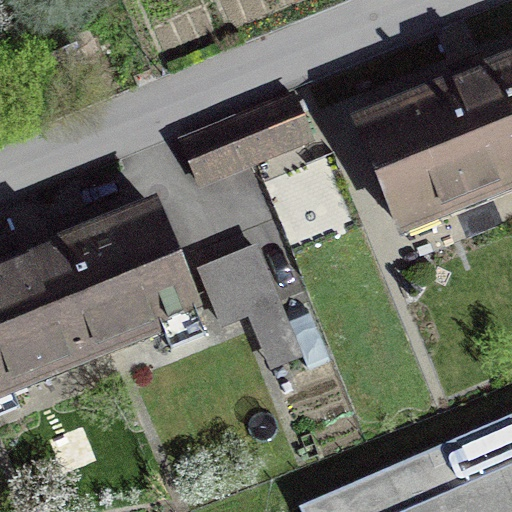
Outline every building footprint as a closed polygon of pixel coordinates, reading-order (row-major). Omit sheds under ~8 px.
[(511,54),(464,74),(349,120),(399,242),(511,195),(511,54)] [(293,91),(258,106),(203,129),(177,140),(197,188),(313,140),(293,91)] [(51,248),(35,255),(24,259),(25,262),(0,272),(0,404),(164,338),(170,355),(206,340),(204,335),(210,333),(155,199),(48,242),(51,248)] [(303,359),(257,245),(197,270),(221,330),(248,319),(270,372),(303,359)] [(511,511),(511,417),(299,509),(300,511),(511,511)]
